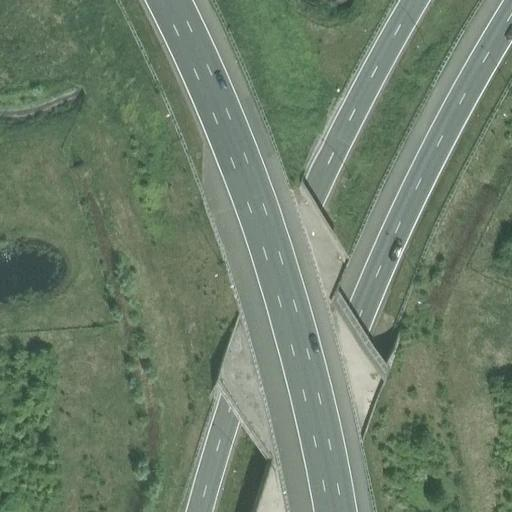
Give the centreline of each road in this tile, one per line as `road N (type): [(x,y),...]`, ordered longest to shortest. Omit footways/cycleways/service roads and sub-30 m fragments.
road 1 (trunk): [(416,0),(275,278),(201,511)]
road 2 (motorway): [(511,15),(359,315),(309,429),(289,511)]
road 3 (motorway): [(335,511),(298,339),(262,222),(168,0)]
